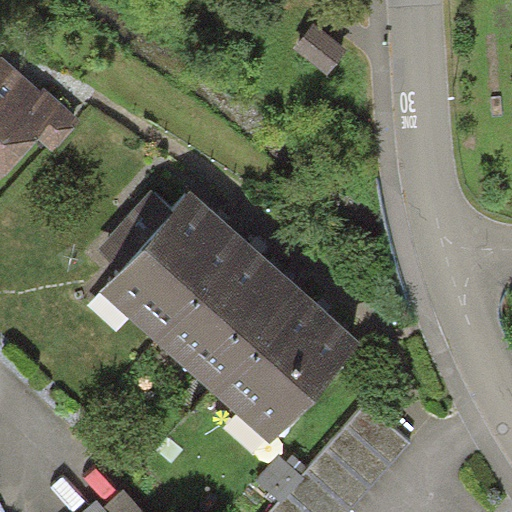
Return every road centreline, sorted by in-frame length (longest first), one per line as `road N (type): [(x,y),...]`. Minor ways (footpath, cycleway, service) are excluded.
road 1 (residential): [(447,258),(422,127),(415,0)]
road 2 (residential): [(511,427),(464,319),(447,258)]
